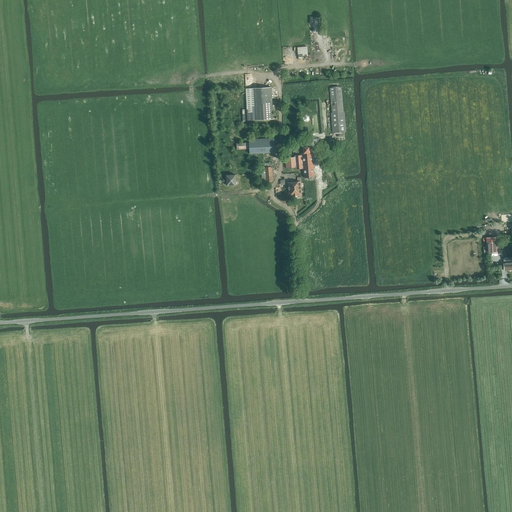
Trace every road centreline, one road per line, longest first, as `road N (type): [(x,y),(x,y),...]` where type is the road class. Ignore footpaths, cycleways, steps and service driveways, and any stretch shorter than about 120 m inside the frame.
road 1 (unclassified): [(0,323),(511,288)]
road 2 (track): [(357,64),(273,76),(281,162),(272,199),(294,221),(299,302)]
road 3 (track): [(42,511),(27,321)]
